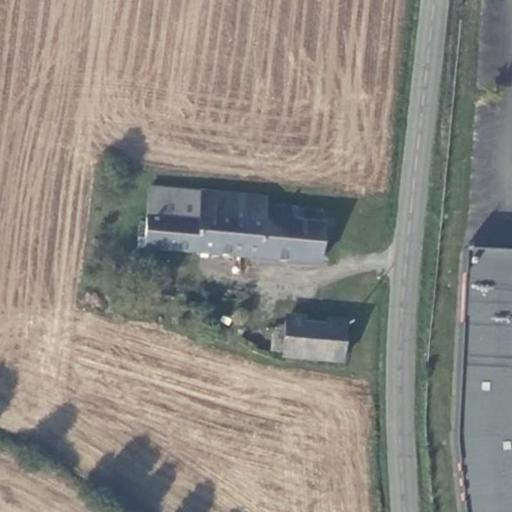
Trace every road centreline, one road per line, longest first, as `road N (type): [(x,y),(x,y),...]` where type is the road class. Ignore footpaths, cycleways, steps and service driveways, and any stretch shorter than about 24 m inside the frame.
road 1 (secondary): [(434,0),(402,309),(404,511)]
road 2 (unknown): [(511,227),(500,486),(511,506)]
